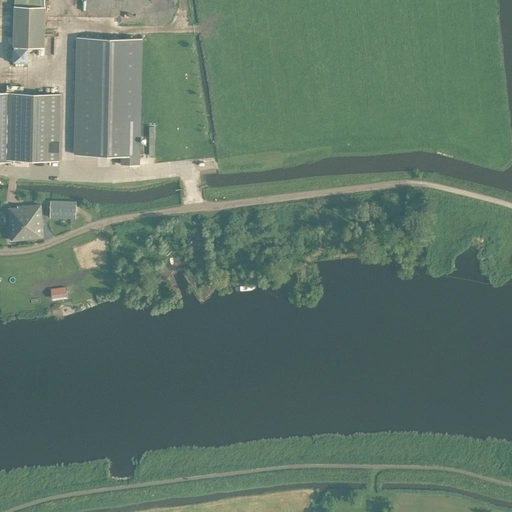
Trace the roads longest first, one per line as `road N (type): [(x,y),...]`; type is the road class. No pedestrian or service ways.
road 1 (track): [(441,187),(405,182),(191,206),(0,252)]
road 2 (track): [(182,0),(181,28),(68,31),(67,176)]
road 3 (track): [(0,171),(187,172)]
road 4 (track): [(187,172),(340,147)]
